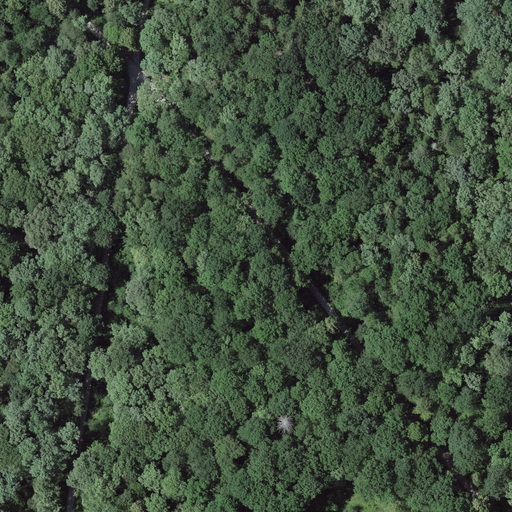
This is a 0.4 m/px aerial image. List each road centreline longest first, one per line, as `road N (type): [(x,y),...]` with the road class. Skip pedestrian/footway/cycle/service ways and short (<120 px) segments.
road 1 (track): [(449,462),(136,67),(58,0)]
road 2 (track): [(70,511),(146,0)]
